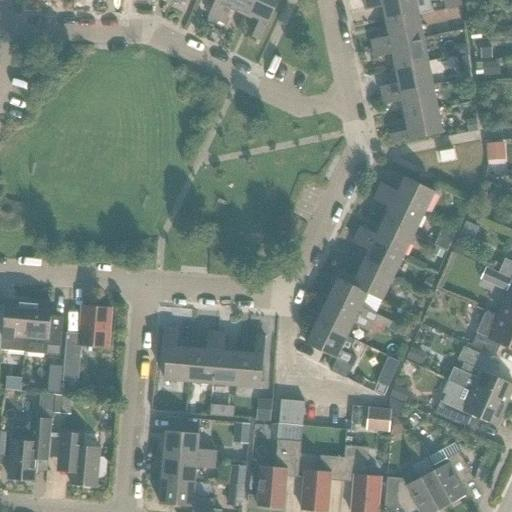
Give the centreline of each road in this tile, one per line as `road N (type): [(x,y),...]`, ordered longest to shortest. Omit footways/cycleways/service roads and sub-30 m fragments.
road 1 (residential): [(348,102),(299,102),(145,36),(3,30)]
road 2 (residential): [(282,303),(359,158),(348,102)]
road 3 (residential): [(141,291),(122,511)]
road 4 (residential): [(374,400),(283,369),(282,303)]
road 5 (residential): [(141,291),(0,273)]
road 6 (residential): [(282,303),(141,291)]
